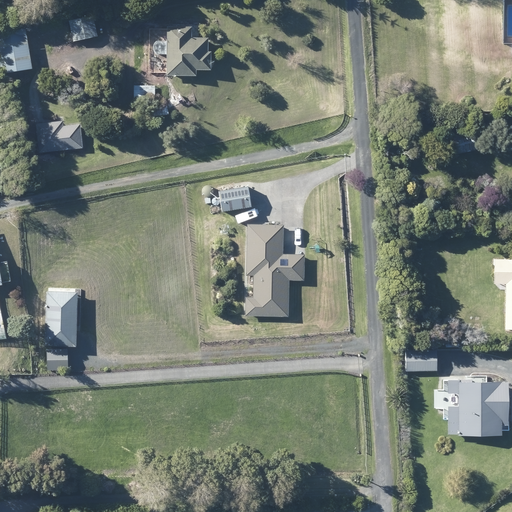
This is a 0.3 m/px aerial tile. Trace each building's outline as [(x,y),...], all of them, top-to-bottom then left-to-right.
[(94,15),(69,21),(74,42),(99,36),(94,15)] [(210,51),(210,37),(193,37),(193,26),(169,26),(169,28),(158,28),(158,40),(155,43),(155,50),(158,53),(158,69),(158,72),(169,72),(169,75),(198,75),(198,69),(214,70),(214,51),(210,51)] [(34,67),(28,28),(0,33),(0,45),(4,72),(34,67)] [(153,89),(134,90),(135,102),(154,101),(153,89)] [(167,103),(147,108),(150,121),(170,116),(167,103)] [(62,127),(61,123),(37,126),(40,153),(82,149),(79,125),(62,127)] [(482,137),(453,145),(456,157),(485,149),(482,137)] [(253,208),(250,186),(221,190),(224,213),(253,208)] [(282,255),(283,226),(248,225),(246,275),(254,276),(254,298),(246,298),(245,316),(287,317),(288,281),(302,281),(303,256),(282,255)] [(511,258),(489,259),(489,283),(501,283),(501,329),(511,328),(511,258)] [(75,346),(77,293),(47,292),(45,345),(48,345),(47,371),(67,371),(68,346),(75,346)] [(433,350),(430,350),(402,349),(402,370),(433,370),(433,369),(433,350)] [(503,424),(502,414),(502,381),(468,381),(468,379),(443,380),(443,392),(452,392),(452,405),(443,406),(443,414),(443,433),(452,433),(452,435),(496,434),(496,430),(496,424),(503,424)]
